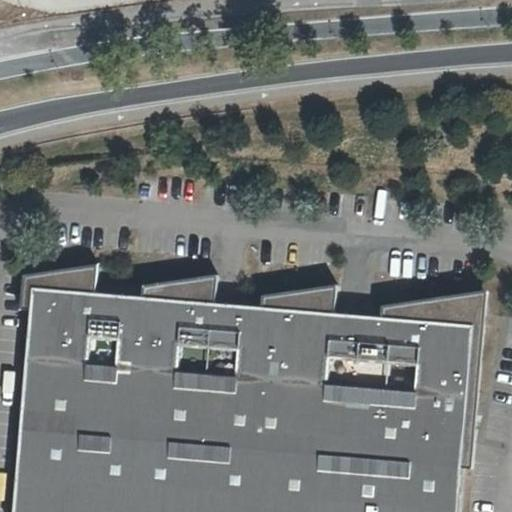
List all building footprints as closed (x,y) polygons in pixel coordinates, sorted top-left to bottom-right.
[(98,271),(26,279),(25,302),(34,303),(36,288),(95,293),(98,271)] [(217,281),(144,290),(143,297),(215,304),(217,281)] [(95,293),(36,288),(15,511),(459,511),(476,327),(382,318),(334,314),(262,308),(215,304),(95,293)] [(336,292),(263,300),(262,308),(334,314),(336,292)] [(469,511),(489,298),(383,311),(382,318),(476,327),(459,511),(469,511)]
